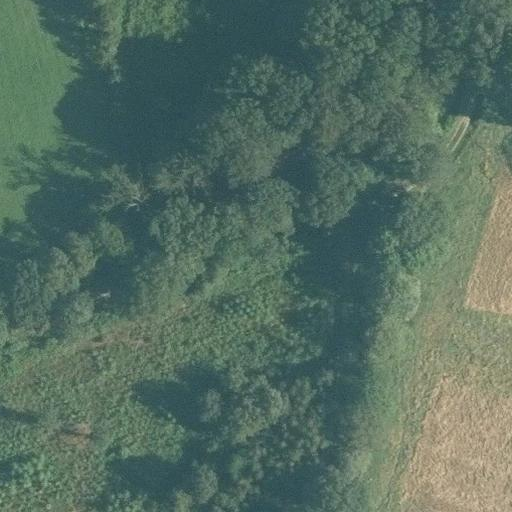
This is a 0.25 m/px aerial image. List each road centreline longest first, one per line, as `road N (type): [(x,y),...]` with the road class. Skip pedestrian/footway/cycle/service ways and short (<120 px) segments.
road 1 (track): [(0,331),(201,246),(429,166)]
road 2 (track): [(429,166),(368,422),(335,511)]
road 3 (track): [(489,0),(468,118),(429,166)]
